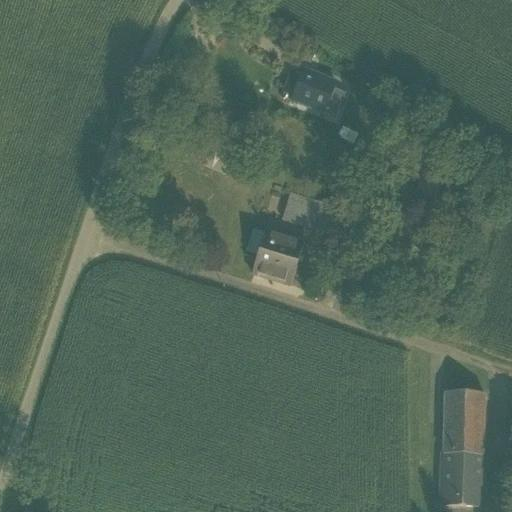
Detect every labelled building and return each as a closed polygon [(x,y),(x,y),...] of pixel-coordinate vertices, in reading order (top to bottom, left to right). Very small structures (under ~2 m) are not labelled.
[(334,90),(336,85),(303,72),(291,102),(324,115),(334,90)] [(334,90),(324,115),(335,120),(345,95),(334,90)] [(423,178),(416,197),(431,202),(437,183),(423,178)] [(282,222),(307,230),(315,204),(290,196),(282,222)] [(335,209),(315,204),(307,230),(327,236),(335,209)] [(303,246),(264,234),(251,275),(290,287),(303,246)] [(445,393),(442,455),(482,457),(484,395),(445,393)] [(441,506),(481,508),(482,457),(442,455),(441,506)]
